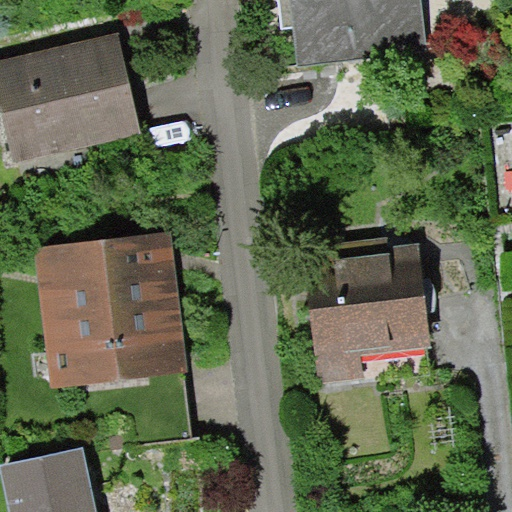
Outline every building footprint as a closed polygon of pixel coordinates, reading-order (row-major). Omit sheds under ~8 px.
[(420,0),(302,0),(309,63),(426,50),(420,0)] [(120,35),(0,67),(0,89),(20,165),(141,133),(145,149),(179,140),(174,121),(146,129),(120,35)] [(172,236),(37,256),(58,396),(193,376),(172,236)] [(472,248),(310,264),(323,395),(372,390),(369,357),(441,350),(435,297),(477,293),(472,248)] [(104,511),(89,455),(10,477),(19,511),(104,511)]
